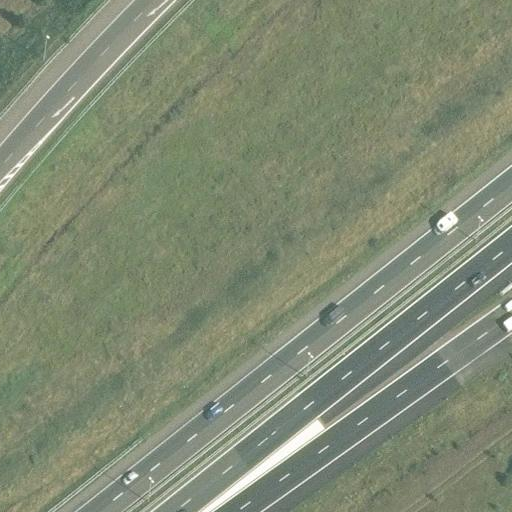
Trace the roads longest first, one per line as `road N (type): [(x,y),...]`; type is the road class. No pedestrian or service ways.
road 1 (motorway): [(511,183),(103,511)]
road 2 (motorway): [(181,511),(511,247)]
road 3 (motorway): [(217,511),(511,320)]
road 4 (motorway): [(152,0),(0,168)]
